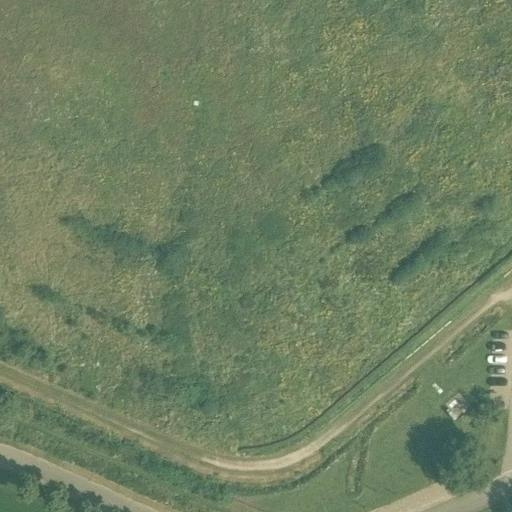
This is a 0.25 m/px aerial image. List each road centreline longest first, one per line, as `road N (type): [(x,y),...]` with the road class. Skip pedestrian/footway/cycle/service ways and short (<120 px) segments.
road 1 (track): [(511,288),(297,459),(243,469),(132,431),(0,362)]
road 2 (unclassified): [(0,457),(135,511)]
